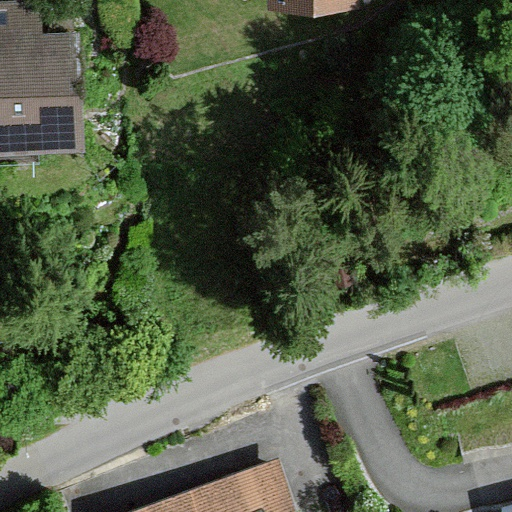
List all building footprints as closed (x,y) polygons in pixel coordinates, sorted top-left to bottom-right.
[(41,0),(0,1),(0,155),(84,153),(80,33),(42,34),(41,0)] [(361,0),(266,0),(267,10),(362,9),(361,0)] [(511,129),(501,137),(511,153),(511,129)] [(472,135),(432,162),(456,196),(496,169),(472,135)] [(295,511),(277,460),(189,491),(196,511),(295,511)] [(196,511),(189,491),(128,511),(196,511)] [(369,511),(364,497),(320,511),(369,511)]
